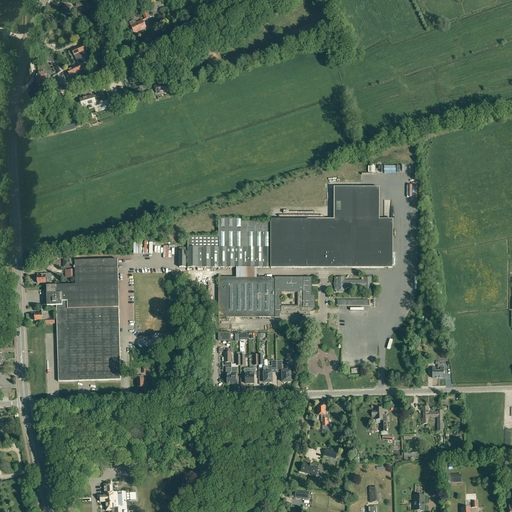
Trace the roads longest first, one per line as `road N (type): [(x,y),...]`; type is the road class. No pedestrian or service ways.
road 1 (secondary): [(25,402),(10,111),(40,0)]
road 2 (tertiary): [(25,402),(305,394)]
road 3 (track): [(16,112),(269,0)]
road 4 (unknown): [(213,322),(212,273),(127,263),(125,399)]
road 5 (tertiary): [(305,394),(511,388)]
road 6 (unknown): [(398,271),(396,204),(378,181),(340,182),(330,189),(327,212),(291,214)]
road 7 (unknown): [(384,392),(382,338),(398,271)]
road 8 (unclassified): [(273,511),(305,394)]
